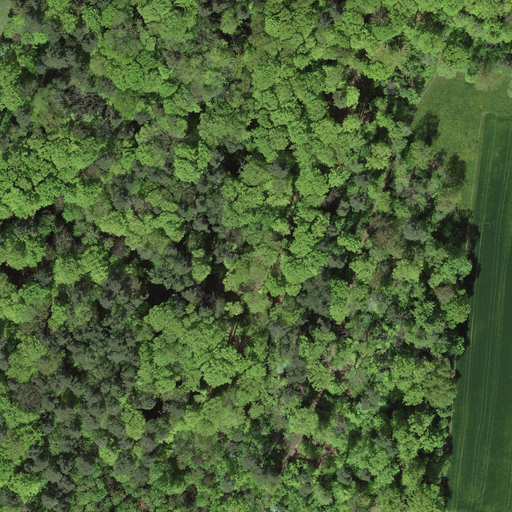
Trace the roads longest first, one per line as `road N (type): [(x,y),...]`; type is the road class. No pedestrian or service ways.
road 1 (track): [(260,511),(316,406),(376,207),(466,0)]
road 2 (track): [(0,349),(238,112),(331,0)]
